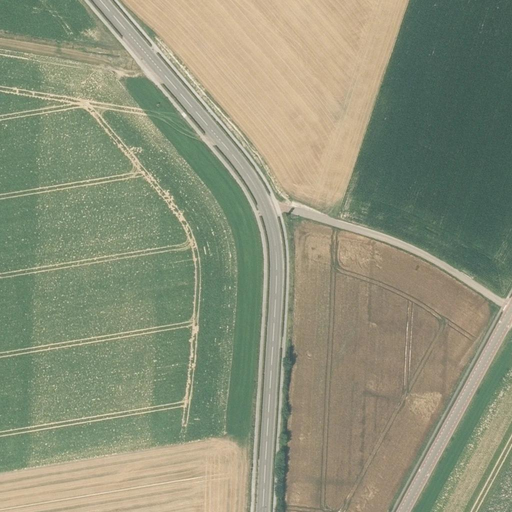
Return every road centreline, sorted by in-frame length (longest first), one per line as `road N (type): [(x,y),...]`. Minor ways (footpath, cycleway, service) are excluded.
road 1 (tertiary): [(262,511),(276,288),(266,208)]
road 2 (tertiary): [(266,208),(243,168),(99,0)]
road 3 (unclassified): [(511,305),(391,240),(266,208)]
road 4 (tertiary): [(402,511),(511,308)]
